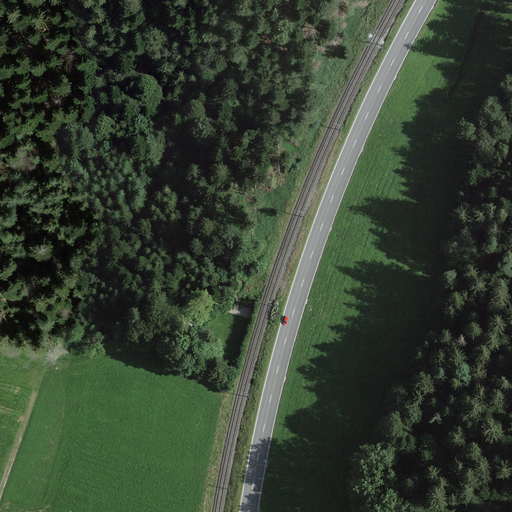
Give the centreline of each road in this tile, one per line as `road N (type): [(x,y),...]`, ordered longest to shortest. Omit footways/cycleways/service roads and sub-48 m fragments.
road 1 (primary): [(248,511),(301,285),(372,101),(426,0)]
road 2 (track): [(0,495),(70,293)]
road 3 (track): [(173,135),(158,0)]
